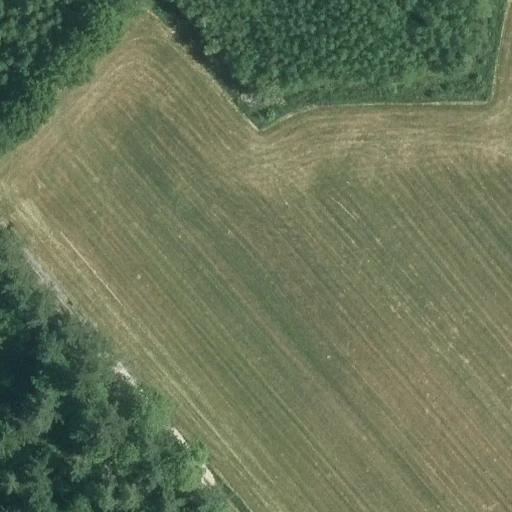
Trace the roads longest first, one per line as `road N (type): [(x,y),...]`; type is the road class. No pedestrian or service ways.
road 1 (track): [(234,511),(0,235)]
road 2 (track): [(112,511),(119,478),(114,368)]
